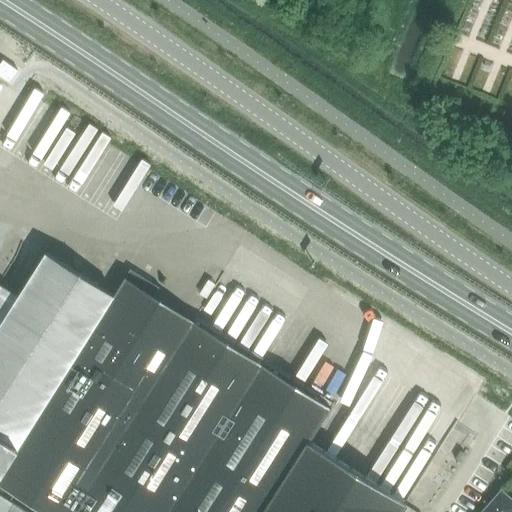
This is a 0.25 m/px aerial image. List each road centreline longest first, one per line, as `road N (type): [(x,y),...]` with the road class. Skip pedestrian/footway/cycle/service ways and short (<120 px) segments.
road 1 (primary): [(511,332),(0,0)]
road 2 (unknown): [(46,214),(285,274),(405,349),(487,424),(484,451),(450,511)]
road 3 (unclassified): [(511,285),(97,0)]
road 4 (unknown): [(46,214),(60,233),(207,312)]
